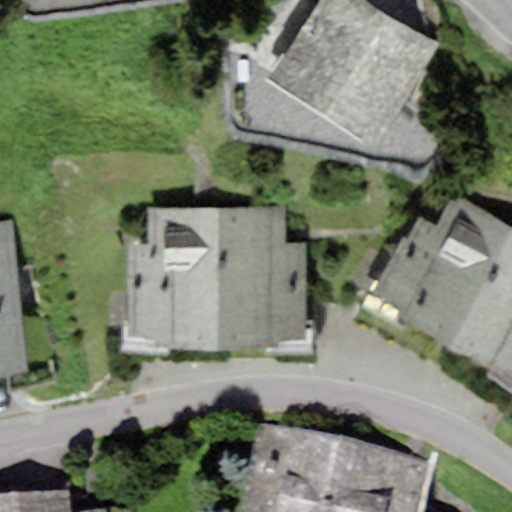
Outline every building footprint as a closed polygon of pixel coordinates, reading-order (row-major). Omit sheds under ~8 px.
[(377,0),(325,0),(276,69),(389,139),(447,42),(377,0)] [(511,217),(446,181),(384,282),(511,351),(511,217)] [(147,326),(320,326),(316,226),(284,226),(284,200),(169,203),(171,230),(145,231),(147,326)] [(9,221),(0,222),(0,362),(24,360),(9,221)] [(432,511),(440,473),(270,437),(254,511),(432,511)] [(0,511),(121,511),(121,507),(77,511),(75,491),(0,498),(0,511)]
